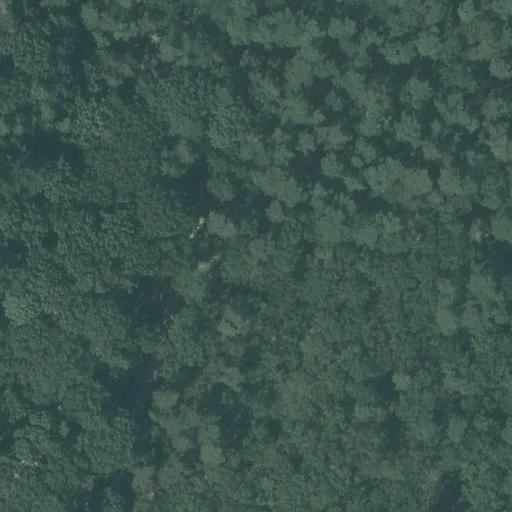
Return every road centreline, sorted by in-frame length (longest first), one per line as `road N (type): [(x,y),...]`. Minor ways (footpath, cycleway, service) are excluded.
road 1 (track): [(263,0),(158,344)]
road 2 (track): [(104,511),(158,344)]
